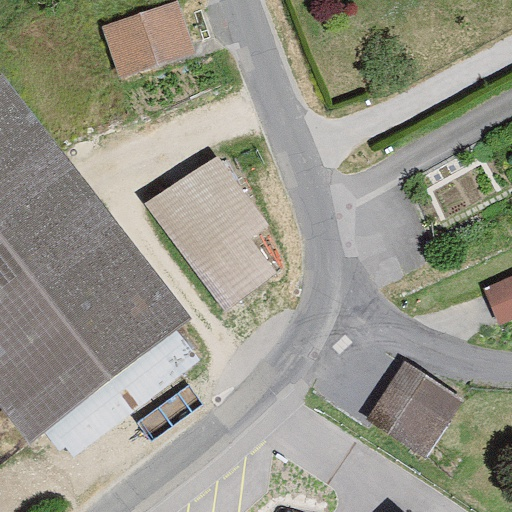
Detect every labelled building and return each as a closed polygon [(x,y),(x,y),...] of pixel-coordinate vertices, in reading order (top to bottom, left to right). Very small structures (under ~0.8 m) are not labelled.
[(179,0),(103,27),(121,79),(197,53),(194,44),(185,17),(179,0)] [(192,319),(4,74),(0,76),(0,407),(29,446),(192,319)] [(219,154),(148,206),(226,313),(279,275),(253,239),(271,226),(219,154)] [(511,324),(511,280),(484,293),(500,329),(511,324)] [(465,405),(405,368),(367,430),(427,467),(465,405)]
